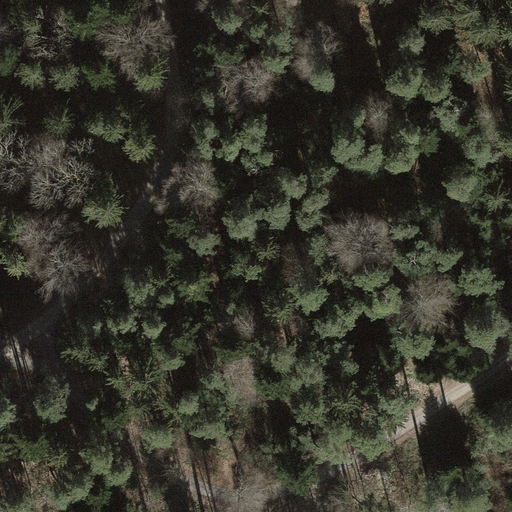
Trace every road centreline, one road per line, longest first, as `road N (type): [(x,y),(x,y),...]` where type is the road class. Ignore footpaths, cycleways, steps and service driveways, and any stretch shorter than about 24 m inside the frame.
road 1 (track): [(511,355),(445,407),(280,498),(230,498),(177,485),(29,343)]
road 2 (track): [(164,0),(177,135),(149,204),(29,343)]
